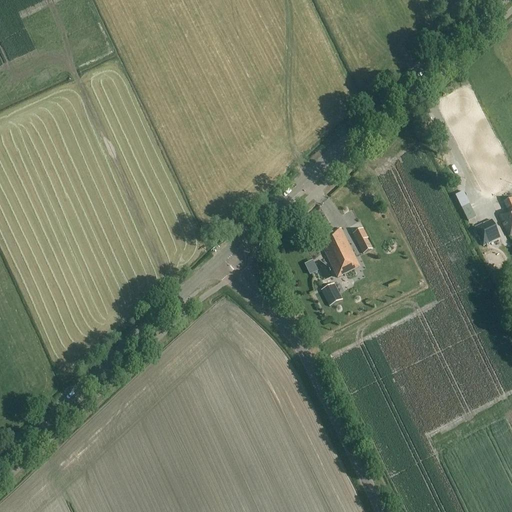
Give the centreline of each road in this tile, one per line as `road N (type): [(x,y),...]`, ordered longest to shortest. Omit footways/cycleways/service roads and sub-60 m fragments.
road 1 (tertiary): [(226,252),(498,0)]
road 2 (tertiary): [(0,463),(214,263)]
road 3 (tertiary): [(380,511),(298,344),(244,282)]
